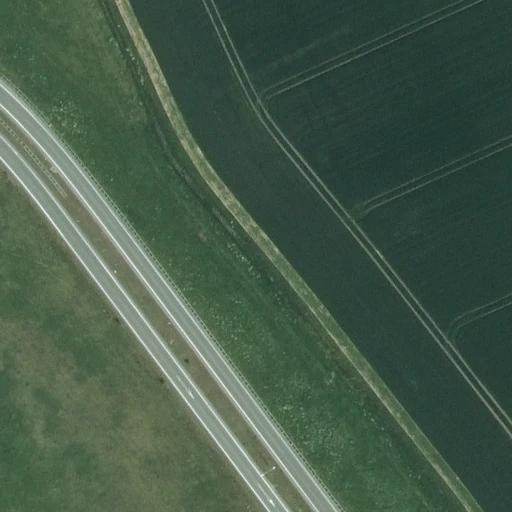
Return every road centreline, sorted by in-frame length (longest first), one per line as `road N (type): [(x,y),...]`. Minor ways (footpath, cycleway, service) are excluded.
road 1 (motorway): [(327,511),(95,202),(0,95)]
road 2 (motorway): [(0,145),(279,511)]
